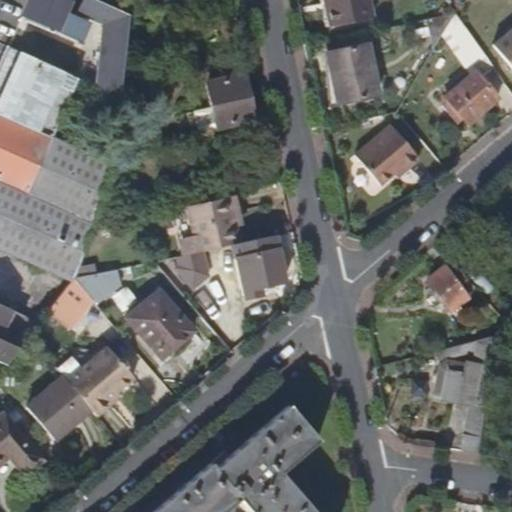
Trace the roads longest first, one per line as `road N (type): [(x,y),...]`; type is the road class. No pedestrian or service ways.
road 1 (residential): [(83,511),(332,298)]
road 2 (residential): [(332,298),(268,0)]
road 3 (residential): [(332,298),(511,146)]
road 4 (residential): [(372,465),(332,298)]
road 5 (residential): [(372,465),(511,484)]
